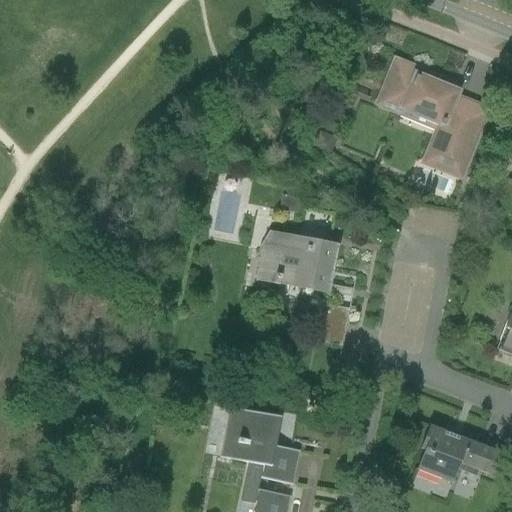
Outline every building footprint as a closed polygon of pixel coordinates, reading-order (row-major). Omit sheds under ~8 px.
[(391,67),(384,85),(381,92),(382,93),(378,105),(401,114),(403,109),(440,124),(427,154),(448,163),(444,171),(459,177),(486,111),(454,98),(456,93),(438,86),(439,80),(395,62),(393,67),(391,67)] [(316,140),(313,146),(328,152),(333,140),(319,134),(318,134),(316,140)] [(281,196),(278,211),(295,215),(299,199),(281,196)] [(279,284),(306,290),(326,293),(334,248),(268,235),(259,248),(253,279),(273,283),(275,276),(280,277),(279,284)] [(316,342),(341,347),(348,310),(323,305),(316,342)] [(511,312),(510,312),(503,331),(507,332),(499,353),(511,357),(511,312)] [(289,498),(257,491),(260,480),(292,486),(292,485),(290,484),(296,453),(298,454),(298,452),(273,447),(279,419),(228,409),(228,410),(229,411),(220,458),(219,457),(218,459),(249,465),(242,501),(254,503),(252,511),(284,511),(287,499),(289,499),(289,498)] [(490,477),(492,473),(499,454),(428,428),(420,450),(423,451),(417,467),(453,480),(457,471),(476,478),(478,472),(490,477)]
